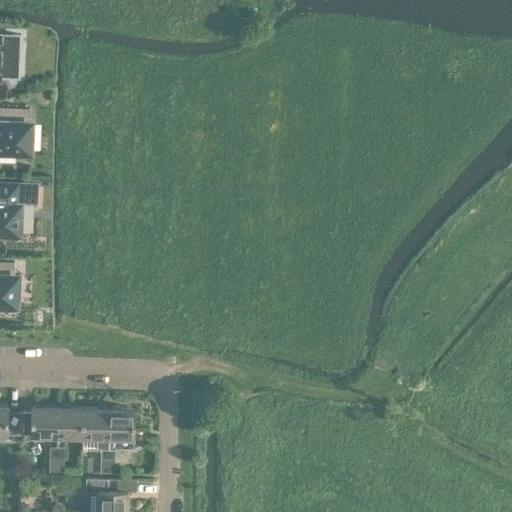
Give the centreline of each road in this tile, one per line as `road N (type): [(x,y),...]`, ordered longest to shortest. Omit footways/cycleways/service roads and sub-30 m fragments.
road 1 (track): [(511,245),(386,369),(350,391)]
road 2 (residential): [(0,369),(168,374)]
road 3 (track): [(404,396),(246,374)]
road 4 (residential): [(165,511),(168,374)]
